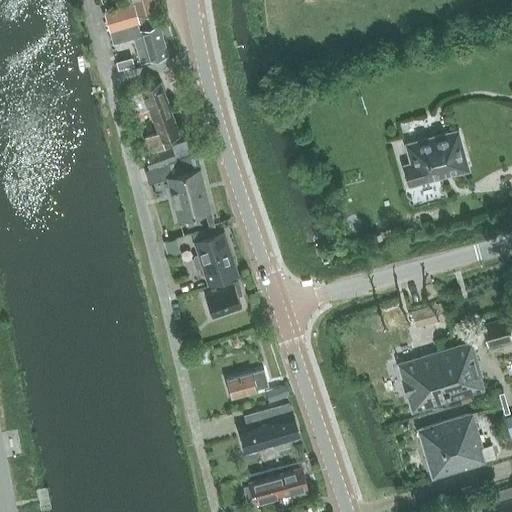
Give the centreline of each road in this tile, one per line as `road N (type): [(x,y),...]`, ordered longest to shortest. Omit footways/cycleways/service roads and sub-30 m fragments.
road 1 (residential): [(215,511),(107,81)]
road 2 (secondary): [(279,309),(200,56)]
road 3 (unclassified): [(279,309),(511,245)]
road 4 (secondary): [(347,511),(279,309)]
